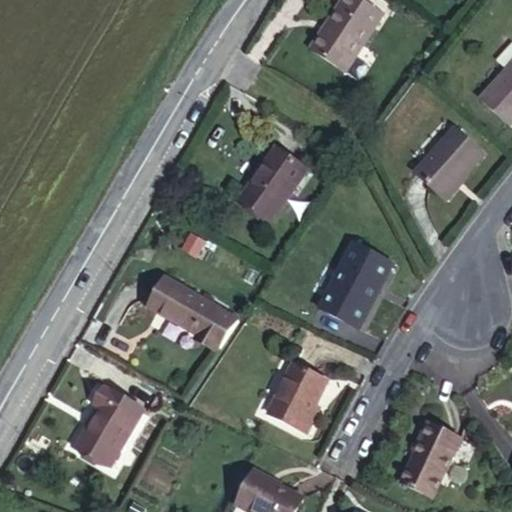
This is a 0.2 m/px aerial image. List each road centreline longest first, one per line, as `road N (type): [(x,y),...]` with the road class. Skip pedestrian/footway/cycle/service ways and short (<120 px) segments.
road 1 (tertiary): [(0,418),(246,0)]
road 2 (residential): [(511,195),(446,271),(340,462)]
